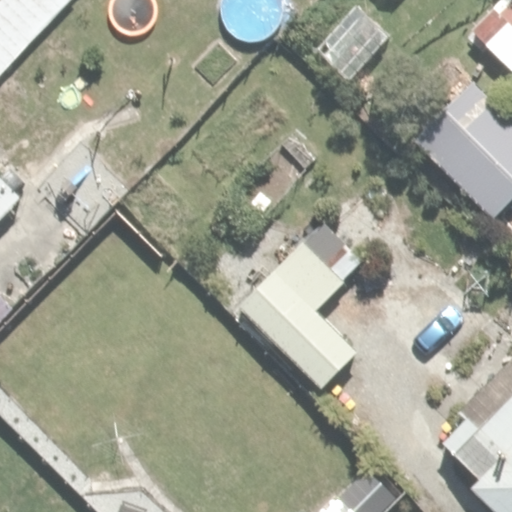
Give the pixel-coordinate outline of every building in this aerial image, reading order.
[(0,0),(0,79),(76,0),(0,0)] [(370,0),(352,0),(317,44),(357,78),(401,24),(370,0)] [(511,0),(493,0),(471,25),(511,62),(511,0)] [(511,125),(461,82),(413,138),(500,214),(511,200),(511,125)] [(0,210),(19,192),(0,171),(0,210)] [(300,232),(236,295),(320,380),(384,317),(300,232)] [(463,417),(443,437),(477,472),(469,480),(501,511),(511,511),(511,354),(455,409),(463,417)] [(371,511),(359,500),(346,511),(371,511)]
